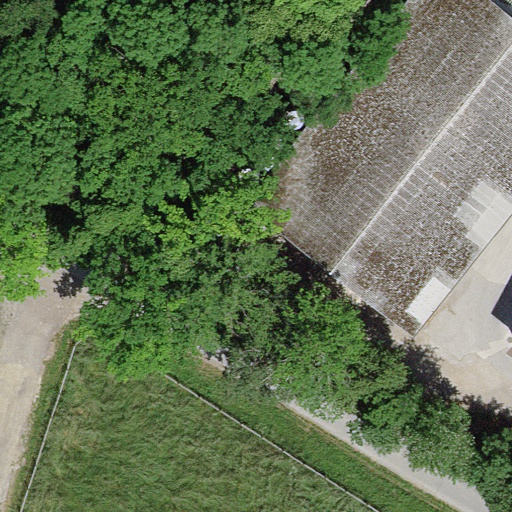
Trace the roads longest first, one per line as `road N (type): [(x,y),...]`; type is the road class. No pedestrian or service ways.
road 1 (unclassified): [(0,209),(495,511)]
road 2 (track): [(61,247),(0,460)]
